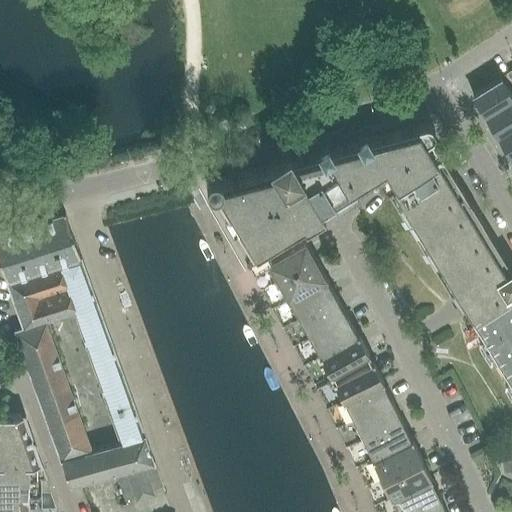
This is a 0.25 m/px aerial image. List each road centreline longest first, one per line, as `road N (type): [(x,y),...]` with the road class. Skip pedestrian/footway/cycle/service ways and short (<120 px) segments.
road 1 (residential): [(77,194),(432,84)]
road 2 (residential): [(185,511),(77,194)]
road 3 (residential): [(75,511),(19,372),(0,360)]
road 4 (residential): [(432,84),(511,216)]
